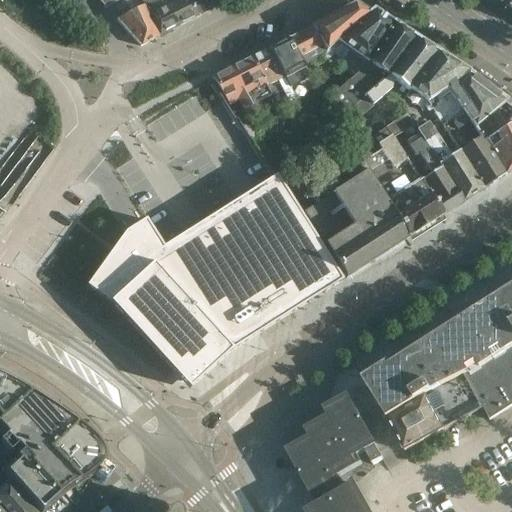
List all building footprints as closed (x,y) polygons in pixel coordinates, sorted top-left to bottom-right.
[(97,0),(106,9),(120,0),(97,0)] [(177,28),(163,0),(160,0),(148,6),(146,2),(142,4),(143,7),(158,37),(177,28)] [(163,0),(177,28),(198,18),(188,0),(163,0)] [(210,12),(203,0),(188,0),(198,18),(210,12)] [(511,9),(511,0),(504,0),(502,3),(511,9)] [(337,43),(337,42),(367,16),(352,5),(288,39),(298,58),(301,57),(307,67),(320,57),(337,43)] [(158,37),(143,7),(121,18),(118,15),(112,17),(139,47),(158,37)] [(367,63),(392,25),(372,11),(367,16),(337,42),(337,43),(320,57),(324,63),(331,57),(333,54),(341,60),(348,50),(367,63)] [(387,77),(415,40),(392,25),(367,63),(328,100),(342,117),(346,114),(365,97),(366,95),(387,77)] [(269,49),(284,79),(303,69),(298,58),(288,39),(269,49)] [(408,89),(437,54),(415,40),(387,77),(366,95),(374,104),(391,90),(391,86),(389,84),(391,80),(407,91),(408,89)] [(293,97),(284,79),(269,49),(251,58),(268,91),(271,89),(269,85),(278,81),(288,100),(293,97)] [(450,93),(466,73),(437,54),(408,89),(426,102),(447,89),(450,93)] [(231,68),(256,117),(263,113),(258,102),(264,98),(265,99),(271,96),(268,91),(251,58),(231,68)] [(256,117),(231,68),(211,79),(229,106),(238,102),(249,121),(256,117)] [(505,103),(466,73),(450,93),(447,89),(426,102),(441,126),(462,112),(473,130),(483,121),(505,103)] [(370,103),(365,97),(346,114),(351,119),(370,103)] [(462,112),(441,126),(458,152),(482,190),(503,177),(473,130),(462,112)] [(462,204),(418,135),(409,141),(403,133),(412,127),(406,116),(385,129),(442,216),(446,211),(454,206),(461,204),(462,204)] [(483,121),(473,130),(503,177),(511,171),(511,123),(493,135),(483,121)] [(449,158),(427,124),(415,131),(418,135),(462,204),(482,190),(458,152),(449,158)] [(408,238),(442,216),(385,129),(351,151),(366,174),(408,238)] [(345,279),(346,278),(407,239),(407,238),(408,238),(366,174),(303,213),(345,279)] [(110,252),(85,287),(108,304),(172,373),(180,382),(187,390),(195,383),(229,353),(230,351),(340,282),(270,176),(243,193),(190,226),(163,243),(148,218),(134,227),(124,234),(113,249),(110,252)] [(490,420),(511,405),(511,290),(497,300),(493,302),(488,305),(365,384),(387,419),(437,389),(466,374),(483,408),(490,420)] [(444,430),(483,408),(466,374),(437,389),(387,419),(405,452),(444,430)] [(0,447),(12,461),(0,472),(0,478),(6,485),(31,511),(44,511),(59,499),(54,493),(64,483),(69,488),(86,472),(90,467),(91,462),(91,456),(89,449),(85,444),(83,442),(72,430),(61,419),(30,396),(14,387),(0,379),(0,447)] [(311,497),(336,483),(331,475),(355,462),(351,454),(363,447),(373,465),(382,459),(373,442),(373,441),(350,399),(325,413),(329,421),(306,434),(311,442),(288,455),(311,497)] [(0,490),(0,511),(31,511),(6,485),(0,490)] [(365,511),(351,486),(309,510),(310,511),(365,511)]
